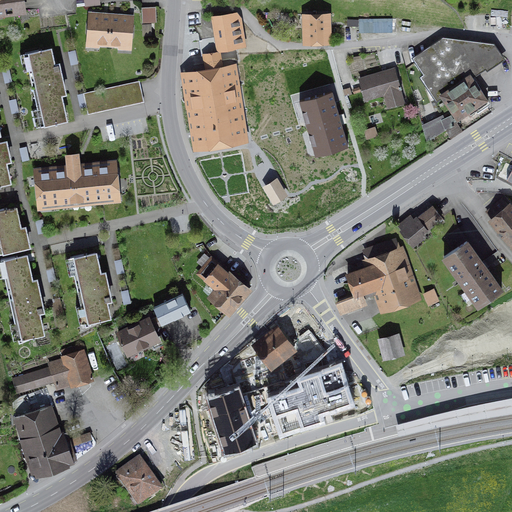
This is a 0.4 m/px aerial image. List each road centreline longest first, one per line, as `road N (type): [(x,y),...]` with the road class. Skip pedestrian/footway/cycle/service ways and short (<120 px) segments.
road 1 (residential): [(511,44),(442,32),(290,45),(269,38),(240,10),(173,7)]
road 2 (secondary): [(274,290),(117,449),(18,511)]
road 3 (residential): [(269,253),(214,214),(177,150),(169,105),(173,7)]
road 4 (unclassified): [(393,410),(216,468),(182,492),(171,511)]
road 5 (secondary): [(511,120),(307,254)]
road 6 (unclassified): [(305,285),(393,410)]
road 7 (unknown): [(377,370),(511,318)]
road 8 (unclassified): [(393,410),(511,384)]
